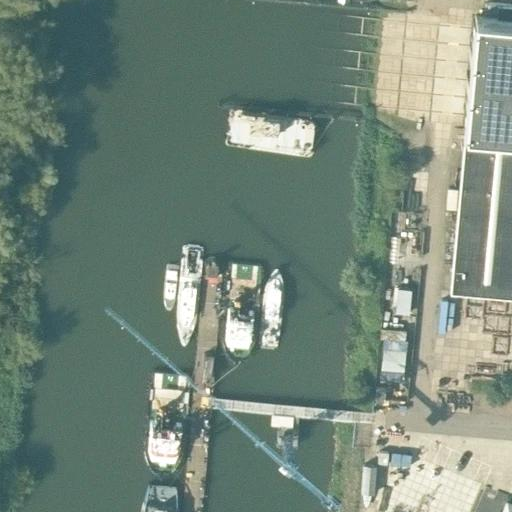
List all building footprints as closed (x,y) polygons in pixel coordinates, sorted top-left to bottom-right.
[(511,18),(476,15),(450,289),(511,295),(511,18)] [(408,313),(410,289),(397,288),(395,312),(408,313)] [(374,338),(373,378),(398,379),(400,339),(374,338)] [(474,511),(483,491),(404,458),(392,486),(388,484),(395,467),(384,462),(366,507),(377,511),(386,488),(391,490),(381,511),(474,511)] [(502,511),(511,511),(511,505),(506,503),(502,511)]
